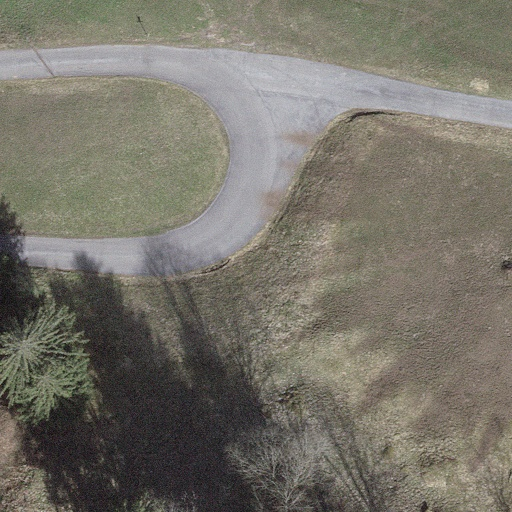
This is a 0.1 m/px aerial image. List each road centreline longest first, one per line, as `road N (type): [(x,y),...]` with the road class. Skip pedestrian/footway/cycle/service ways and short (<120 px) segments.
road 1 (unclassified): [(270,73),(263,173),(239,216),(202,245),(114,260),(0,250)]
road 2 (unclassified): [(270,73),(134,59),(0,65)]
road 3 (track): [(511,115),(270,73)]
